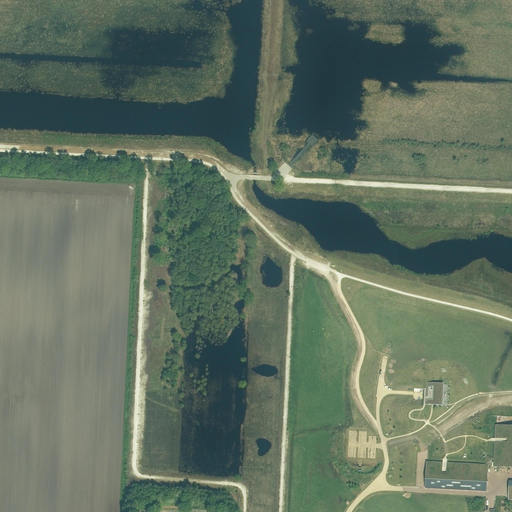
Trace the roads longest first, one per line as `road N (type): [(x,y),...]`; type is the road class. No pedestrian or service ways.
road 1 (track): [(231,176),(200,158),(0,146)]
road 2 (track): [(511,191),(281,179)]
